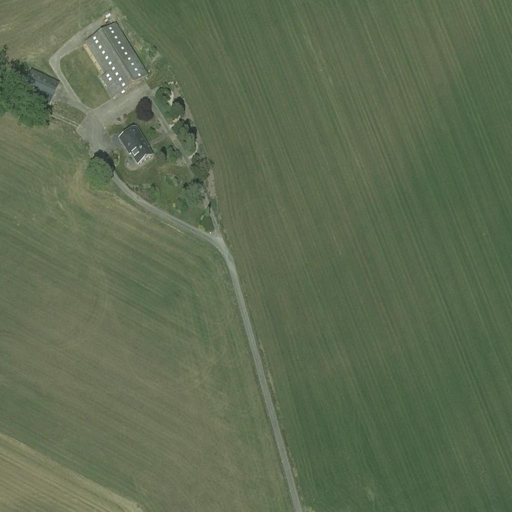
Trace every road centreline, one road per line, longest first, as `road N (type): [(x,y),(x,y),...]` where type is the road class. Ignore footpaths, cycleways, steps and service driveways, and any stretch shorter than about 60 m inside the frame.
road 1 (unclassified): [(299,511),(230,263),(219,244),(120,187),(107,165)]
road 2 (track): [(0,85),(84,121),(107,165)]
